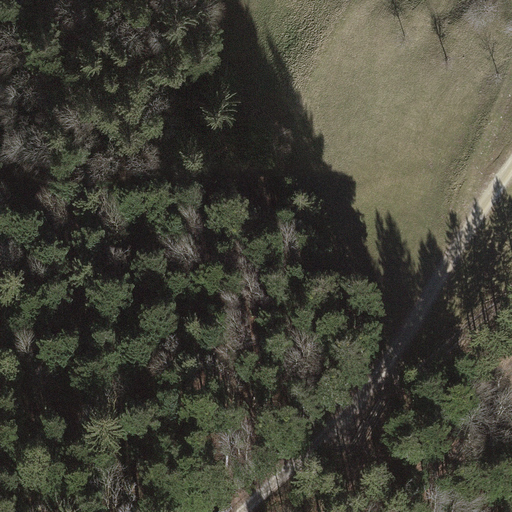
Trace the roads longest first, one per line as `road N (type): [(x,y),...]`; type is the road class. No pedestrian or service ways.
road 1 (track): [(511,166),(357,409),(233,511)]
road 2 (track): [(511,292),(374,387)]
